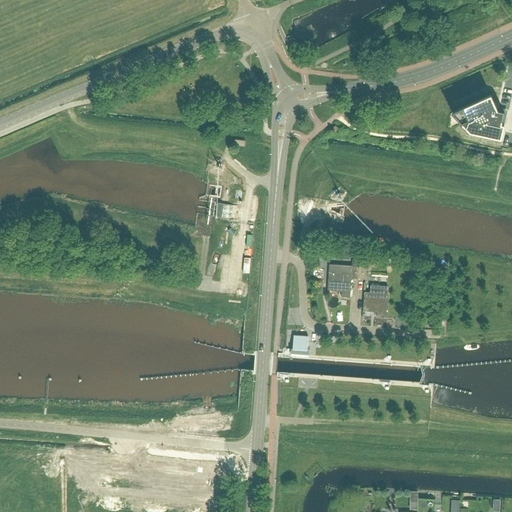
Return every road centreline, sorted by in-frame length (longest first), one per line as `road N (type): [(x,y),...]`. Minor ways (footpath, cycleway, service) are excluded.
road 1 (tertiary): [(0,124),(251,20)]
road 2 (secondary): [(259,418),(278,159)]
road 3 (unclassified): [(0,424),(256,449)]
road 4 (track): [(231,163),(174,142),(91,132),(62,107)]
road 5 (secondary): [(350,89),(424,74),(511,37)]
